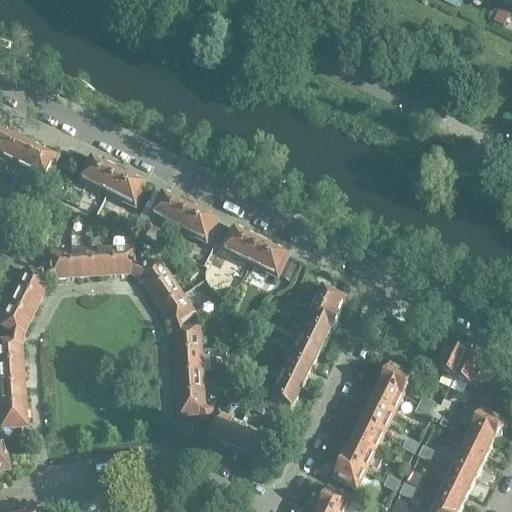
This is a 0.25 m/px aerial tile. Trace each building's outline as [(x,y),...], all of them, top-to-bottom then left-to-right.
[(511,0),(492,0),(511,9),(511,0)] [(0,160),(8,164),(19,142),(1,133),(0,134),(0,160)] [(26,173),(38,151),(19,142),(8,164),(26,173)] [(45,183),(56,160),(38,151),(26,173),(45,183)] [(108,196),(118,175),(91,162),(81,183),(108,196)] [(134,209),(145,188),(118,175),(108,196),(134,209)] [(16,206),(19,201),(10,196),(7,202),(16,206)] [(179,231),(189,210),(162,197),(152,218),(179,231)] [(14,212),(16,206),(7,202),(4,207),(14,212)] [(205,244),(216,223),(189,210),(179,231),(205,244)] [(250,266),(260,245),(234,232),(223,253),(250,266)] [(277,279),(287,259),(260,245),(250,266),(277,279)] [(135,279),(142,265),(133,260),(133,252),(115,253),(116,278),(130,277),(135,279)] [(116,278),(115,253),(97,254),(97,256),(92,256),(93,276),(99,276),(99,279),(116,278)] [(93,276),(92,256),(86,257),(86,254),(72,255),(73,281),(88,280),(88,276),(93,276)] [(73,281),(72,255),(50,257),(51,266),(43,271),(52,285),(57,282),(73,281)] [(170,282),(158,264),(151,269),(142,265),(135,279),(140,282),(149,296),(170,282)] [(48,288),(52,285),(43,271),(35,277),(27,273),(19,290),(41,301),(48,288)] [(179,300),(176,295),(178,294),(170,282),(149,296),(157,308),(160,306),(163,311),(179,300)] [(189,293),(193,302),(213,293),(208,284),(189,293)] [(34,316),(41,301),(19,290),(11,305),(13,306),(11,310),(29,319),(31,315),(34,316)] [(336,320),(345,301),(323,290),(314,308),(336,320)] [(298,306),(303,298),(298,295),(293,304),(298,306)] [(304,309),(308,300),(303,298),(298,306),(304,309)] [(193,317),(184,303),(182,304),(179,300),(163,311),(166,315),(163,317),(169,326),(171,332),(181,329),(180,326),(193,317)] [(340,322),(336,320),(314,308),(304,328),(305,328),(328,339),(330,335),(333,336),(340,322)] [(24,336),(29,326),(26,324),(29,319),(11,310),(8,316),(6,315),(0,327),(0,330),(14,337),(13,340),(23,342),(24,336)] [(264,336),(268,327),(263,324),(258,333),(264,336)] [(269,338),(273,330),(268,327),(264,336),(269,338)] [(319,357),(328,339),(305,328),(296,346),(319,357)] [(200,348),(198,332),(182,333),(181,329),(171,332),(174,339),(174,350),(177,350),(178,355),(198,354),(197,348),(200,348)] [(22,360),(21,348),(23,342),(13,340),(12,343),(0,343),(0,366),(19,365),(19,360),(22,360)] [(310,376),(319,357),(296,346),(287,365),(310,376)] [(454,382),(466,359),(446,349),(435,373),(454,382)] [(202,375),(200,359),(198,359),(198,354),(178,355),(178,360),(175,361),(176,377),(202,375)] [(473,392),(485,368),(466,359),(454,382),(473,392)] [(246,373),(250,364),(245,361),(240,370),(246,373)] [(0,387),(24,386),(23,370),(20,371),(19,365),(0,366),(0,387)] [(301,394),(308,379),(310,376),(287,365),(278,383),(301,394)] [(403,399),(412,380),(389,369),(385,377),(382,377),(380,382),(381,385),(380,388),(403,399)] [(203,391),(202,375),(176,377),(177,393),(180,392),(180,398),(201,396),(200,391),(203,391)] [(289,419),(301,394),(278,383),(266,407),(289,419)] [(25,402),(24,391),(24,386),(0,387),(0,403),(1,404),(2,409),(22,408),(22,403),(25,402)] [(394,418),(403,399),(380,388),(370,407),(394,418)] [(204,410),(203,401),(201,401),(201,396),(180,398),(181,403),(178,403),(179,420),(198,419),(207,423),(211,413),(204,410)] [(425,412),(430,403),(424,401),(420,410),(425,412)] [(431,415),(435,406),(430,403),(425,412),(431,415)] [(384,437),(394,418),(370,407),(361,425),(384,437)] [(27,430),(26,413),(23,413),(22,408),(2,409),(2,414),(0,414),(0,418),(1,431),(27,430)] [(431,415),(425,412),(420,410),(417,415),(428,420),(431,415)] [(449,424),(454,415),(448,413),(444,421),(449,424)] [(500,433),(504,425),(481,414),(472,433),(495,445),(496,442),(499,441),(502,436),(500,433)] [(455,427),(459,418),(454,415),(449,424),(455,427)] [(229,450),(240,428),(217,416),(205,439),(229,450)] [(455,427),(449,424),(444,421),(441,427),(452,432),(455,427)] [(375,456),(384,437),(361,425),(352,444),(375,456)] [(253,462),(265,440),(240,428),(229,450),(253,462)] [(485,463),(495,445),(472,433),(462,452),(485,463)] [(409,455),(413,446),(408,443),(404,452),(409,455)] [(366,475),(375,456),(352,444),(342,463),(366,475)] [(0,472),(9,471),(4,446),(0,446),(0,472)] [(414,457),(419,448),(413,446),(409,455),(414,457)] [(424,462),(428,453),(423,450),(418,459),(424,462)] [(476,482),(485,463),(462,452),(453,471),(476,482)] [(429,464),(434,455),(428,453),(424,462),(429,464)] [(356,494),(366,475),(342,463),(341,466),(338,466),(335,472),(337,474),(333,482),(356,494)] [(467,501),(476,482),(453,471),(444,489),(467,501)] [(390,492),(395,483),(389,481),(385,490),(390,492)] [(396,495),(400,486),(395,483),(390,492),(396,495)] [(405,499),(410,490),(404,488),(400,497),(405,499)] [(441,511),(461,511),(467,501),(444,489),(434,508),(441,511)] [(410,502),(415,493),(410,490),(405,499),(410,502)] [(319,511),(347,511),(351,504),(328,492),(318,511),(319,511)]
